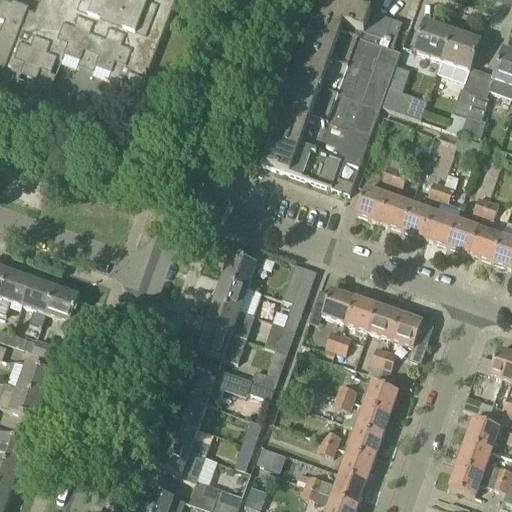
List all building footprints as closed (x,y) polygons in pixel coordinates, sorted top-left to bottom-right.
[(50,0),(48,5),(52,7),(47,21),(3,4),(0,11),(0,22),(5,25),(0,36),(0,94),(5,97),(11,81),(19,84),(22,77),(38,83),(41,74),(48,77),(55,62),(62,65),(65,57),(111,75),(108,82),(116,85),(109,101),(117,104),(114,112),(132,119),(135,111),(142,114),(149,97),(142,94),(163,39),(162,39),(177,0),(50,0)] [(402,27),(362,13),(327,0),(322,0),(313,27),(392,55),(402,27)] [(442,66),(452,36),(424,26),(414,56),(441,66),(442,66)] [(389,86),(390,83),(396,70),(400,58),(392,55),(313,27),(303,56),(389,86)] [(436,79),(465,89),(470,75),(480,46),(452,36),(442,66),(441,66),(436,79)] [(488,96),(511,104),(511,56),(503,54),(488,96)] [(389,86),(303,56),(292,84),(379,115),(389,86)] [(409,75),(396,70),(390,83),(405,88),(409,75)] [(292,84),(283,112),(369,143),(379,115),(292,84)] [(474,99),(462,94),(460,94),(446,135),(460,140),(461,137),(474,99)] [(489,104),(474,99),(461,137),(479,144),(485,127),(481,125),(489,104)] [(283,112),(273,139),(359,172),(369,143),(283,112)] [(64,127),(58,143),(82,153),(88,137),(64,127)] [(359,172),(273,139),(262,169),(349,200),(359,172)] [(382,187),(391,190),(398,173),(388,169),(382,187)] [(408,176),(398,173),(391,190),(402,194),(408,176)] [(437,206),(443,188),(433,184),(426,202),(437,206)] [(437,206),(447,209),(454,192),(443,188),(437,206)] [(379,227),(388,201),(365,193),(356,219),(379,227)] [(388,201),(379,227),(401,235),(410,209),(388,201)] [(482,223),(489,205),(478,201),(472,219),(482,223)] [(489,205),(482,223),(492,226),(498,208),(489,205)] [(424,243),(433,217),(410,209),(401,235),(424,243)] [(433,217),(424,243),(447,251),(456,225),(433,217)] [(447,251),(470,259),(479,233),(456,225),(447,251)] [(492,267),(501,241),(479,233),(470,259),(492,267)] [(511,273),(511,245),(501,241),(492,267),(511,273)] [(222,283),(248,292),(256,269),(260,271),(264,258),(246,252),(242,263),(230,259),(222,283)] [(292,308),(304,312),(310,296),(316,277),(305,273),(292,308)] [(10,306),(23,310),(32,285),(8,276),(0,298),(0,317),(5,320),(10,306)] [(214,306),(239,315),(248,292),(222,283),(214,306)] [(40,333),(46,319),(55,293),(32,285),(23,310),(34,315),(29,329),(40,333)] [(55,293),(46,319),(70,328),(89,334),(94,320),(75,313),(79,302),(55,293)] [(331,294),(330,298),(321,321),(345,329),(354,303),(331,294)] [(354,303),(345,329),(367,337),(376,311),(354,303)] [(255,321),(239,315),(214,306),(205,330),(246,345),(255,321)] [(399,319),(376,311),(367,337),(390,345),(399,319)] [(284,331),(295,335),(300,322),(288,318),(284,331)] [(423,327),(399,319),(390,345),(412,352),(408,365),(420,370),(428,347),(417,343),(423,327)] [(275,355),(287,359),(295,335),(284,331),(272,327),(264,351),(275,355)] [(196,355),(222,364),(238,369),(246,345),(205,330),(196,355)] [(0,334),(0,346),(9,349),(13,339),(0,334)] [(325,353),(335,357),(341,339),(331,336),(325,353)] [(24,355),(25,354),(28,345),(13,339),(9,349),(24,355)] [(345,360),(351,343),(341,339),(335,357),(345,360)] [(36,346),(33,357),(75,372),(79,361),(36,346)] [(370,369),(380,372),(386,356),(376,353),(370,369)] [(511,388),(511,387),(511,358),(498,354),(489,380),(495,382),(485,408),(493,410),(503,414),(508,399),(511,388)] [(287,359),(275,355),(266,379),(255,375),(251,386),(274,394),(287,359)] [(391,376),(396,360),(386,356),(380,372),(391,376)] [(19,392),(44,401),(53,377),(27,368),(19,392)] [(215,386),(214,385),(189,376),(180,400),(206,410),(217,414),(223,396),(213,392),(215,386)] [(274,394),(251,386),(247,397),(270,406),(274,394)] [(0,398),(0,412),(10,416),(35,425),(44,401),(19,392),(4,387),(0,398)] [(371,387),(363,409),(390,419),(398,396),(371,387)] [(336,400),(353,406),(356,396),(339,390),(336,400)] [(502,416),(511,419),(511,400),(508,399),(503,414),(502,416)] [(172,423),(198,433),(206,410),(180,400),(172,423)] [(353,406),(336,400),(332,410),(349,416),(353,406)] [(502,416),(503,414),(493,410),(485,408),(467,401),(462,414),(498,427),(502,416)] [(382,442),(390,419),(363,409),(355,433),(382,442)] [(172,423),(164,447),(205,463),(210,450),(194,444),(198,433),(172,423)] [(490,455),(498,432),(473,423),(465,446),(490,455)] [(374,465),(382,442),(355,433),(347,456),(374,465)] [(247,435),(242,449),(253,453),(258,439),(247,435)] [(319,446),(337,452),(341,441),(323,435),(319,446)] [(27,448),(2,439),(0,438),(0,465),(19,472),(27,448)] [(319,446),(316,456),(333,462),(337,452),(319,446)] [(457,469),(511,488),(511,477),(486,468),(490,455),(465,446),(457,469)] [(205,463),(164,447),(155,472),(179,480),(179,483),(196,489),(205,463)] [(253,453),(242,449),(237,462),(249,466),(253,453)] [(263,451),(258,467),(281,475),(287,460),(263,451)] [(347,456),(339,479),(365,488),(374,465),(347,456)] [(0,492),(10,496),(19,472),(0,465),(0,492)] [(511,488),(457,469),(449,492),(474,501),(478,489),(506,498),(503,505),(511,507),(511,488)] [(304,492),(321,498),(331,501),(358,510),(365,488),(339,479),(335,489),(322,485),(308,480),(304,492)] [(0,511),(4,511),(10,496),(0,492),(0,511)] [(318,507),(321,498),(304,492),(301,501),(318,507)] [(147,493),(140,511),(182,511),(184,506),(147,493)] [(220,494),(215,505),(234,511),(238,511),(242,502),(220,494)] [(357,511),(358,510),(331,501),(327,511),(357,511)]
